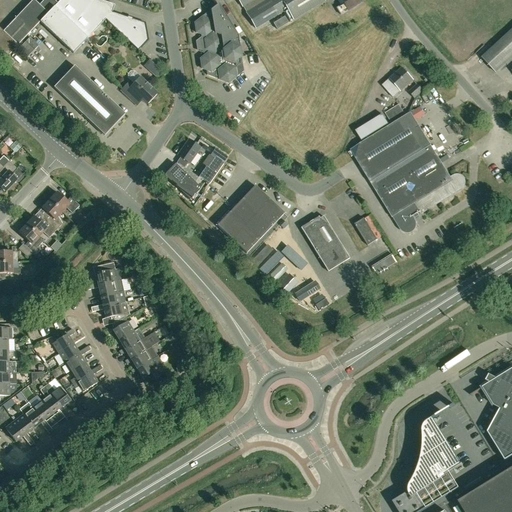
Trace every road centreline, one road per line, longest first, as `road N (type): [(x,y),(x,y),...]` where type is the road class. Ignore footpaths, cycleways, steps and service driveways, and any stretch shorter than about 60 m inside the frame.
road 1 (residential): [(0,456),(25,463),(120,389),(78,307)]
road 2 (tertiary): [(271,377),(211,293),(118,198)]
road 3 (unclassified): [(511,340),(400,403),(373,467),(342,490)]
road 4 (secondary): [(312,385),(511,260)]
road 5 (unclassified): [(351,168),(316,190),(300,188),(179,107)]
road 6 (unclassified): [(511,143),(394,0)]
road 7 (secondary): [(106,511),(262,417)]
road 8 (unclassified): [(342,490),(309,507),(263,501),(222,511)]
